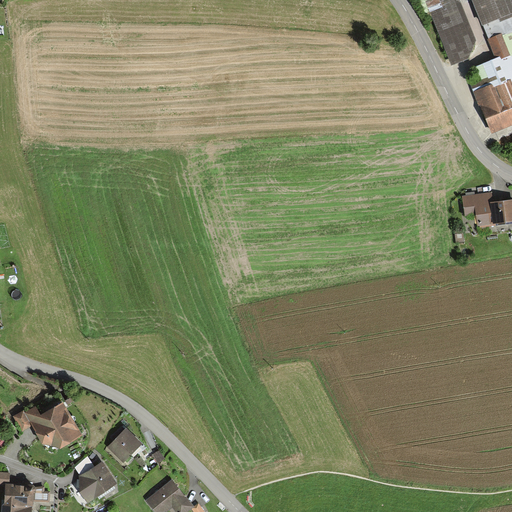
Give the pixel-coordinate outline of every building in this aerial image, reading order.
[(467,0),(495,67),(511,60),(511,38),(508,30),(511,28),(511,4),(510,0),(467,0)] [(462,57),(471,40),(456,4),(429,15),(448,62),(462,57)] [(511,76),(501,81),(495,67),(467,79),(487,127),(511,116),(511,76)] [(492,192),(463,196),(466,217),(475,215),(477,227),(511,221),(511,198),(493,201),(492,192)] [(51,416),(34,425),(42,439),(48,436),(51,441),(58,437),(61,442),(73,435),(70,430),(74,427),(60,403),(48,411),(51,416)] [(12,415),(20,429),(29,423),(21,410),(12,415)] [(118,434),(107,445),(126,462),(139,447),(134,443),(137,441),(119,424),(114,430),(118,434)] [(87,456),(74,466),(86,482),(79,487),(88,498),(99,490),(100,492),(115,482),(100,462),(94,466),(87,456)] [(7,471),(0,471),(0,485),(5,485),(5,501),(1,501),(1,511),(27,511),(28,501),(46,501),(46,495),(49,495),(49,490),(42,489),(42,485),(31,485),(31,483),(25,483),(7,483),(7,471)] [(170,479),(145,500),(155,511),(161,511),(170,505),(175,511),(180,511),(191,504),(170,479)] [(195,503),(189,508),(192,511),(202,511),(203,511),(195,503)]
